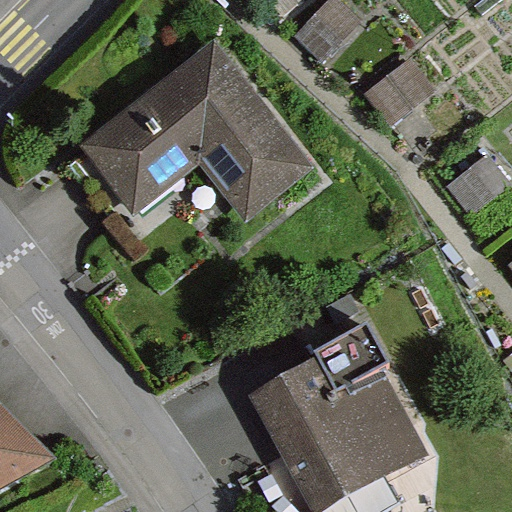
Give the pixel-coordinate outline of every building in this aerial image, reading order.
[(364,22),(339,0),(329,0),(295,37),(326,64),(364,22)] [(94,139),(139,198),(205,148),(256,215),(299,183),(203,57),(94,139)] [(437,90),(411,58),(366,94),(392,126),(437,90)] [(446,187),(471,217),(511,184),(486,154),(446,187)] [(334,350),(261,385),(318,505),(431,452),(389,364),(349,382),(334,350)] [(0,391),(0,471),(54,445),(0,391)]
